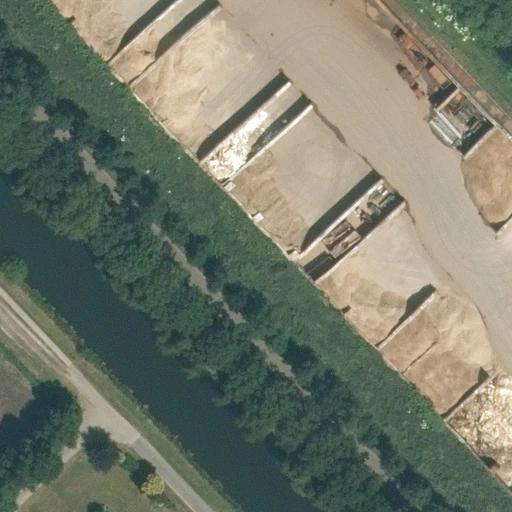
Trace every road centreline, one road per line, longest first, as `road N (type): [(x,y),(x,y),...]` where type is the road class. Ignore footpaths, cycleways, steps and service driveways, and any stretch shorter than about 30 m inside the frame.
road 1 (unclassified): [(414,511),(0,74)]
road 2 (unclassified): [(75,380),(201,511)]
